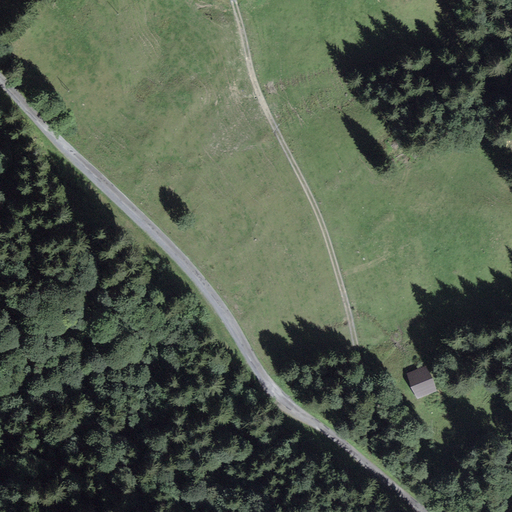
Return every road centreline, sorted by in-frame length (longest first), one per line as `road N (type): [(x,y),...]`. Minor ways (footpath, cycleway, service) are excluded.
road 1 (unclassified): [(0,76),(184,259),(278,394),(424,511)]
road 2 (track): [(232,0),(262,101),(318,212),(365,375),(430,484),(456,511)]
